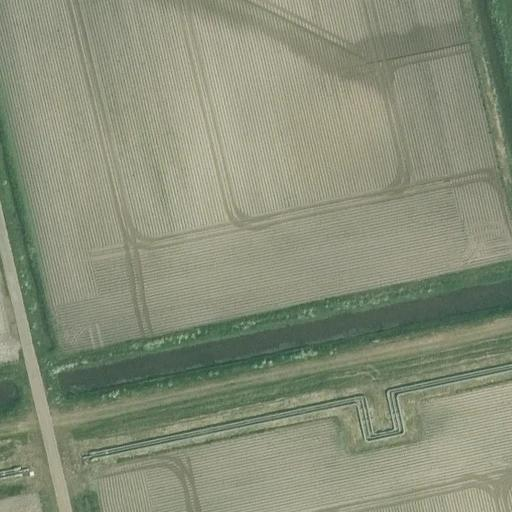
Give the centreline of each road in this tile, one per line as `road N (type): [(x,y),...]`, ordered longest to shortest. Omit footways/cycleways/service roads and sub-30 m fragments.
road 1 (track): [(0,446),(511,330)]
road 2 (unclassified): [(66,511),(0,224)]
